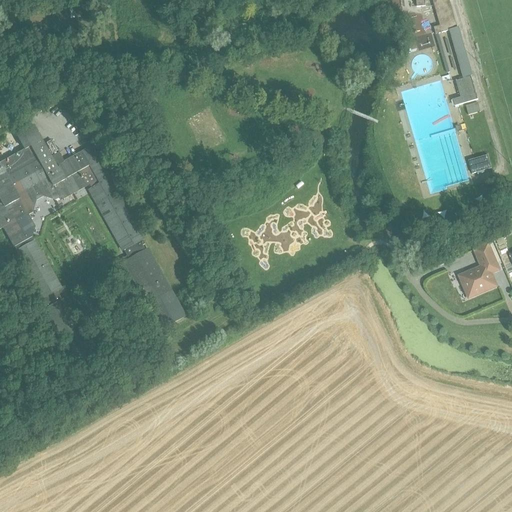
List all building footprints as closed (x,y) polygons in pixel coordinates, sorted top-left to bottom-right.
[(448,0),(431,0),(439,26),(442,33),(450,31),(457,29),(448,0)] [(412,10),(413,47),(424,47),(424,40),(423,10),(412,10)] [(455,107),(478,100),(471,77),(464,79),(456,82),(460,98),(453,100),(455,107)] [(480,112),(477,103),(465,106),(468,115),(480,112)] [(18,127),(21,132),(31,126),(29,121),(18,127)] [(50,158),(33,127),(16,136),(24,150),(0,163),(0,229),(2,228),(13,248),(14,247),(16,251),(15,252),(17,255),(16,256),(41,300),(43,299),(46,304),(42,306),(45,310),(44,311),(45,313),(45,315),(71,362),(72,362),(74,365),(92,354),(91,352),(91,350),(65,303),(64,303),(62,300),(61,301),(58,295),(82,282),(84,285),(124,263),(125,266),(124,267),(158,327),(159,328),(161,330),(184,317),(183,314),(183,313),(150,253),(148,253),(147,250),(145,251),(142,246),(144,245),(142,240),(141,237),(141,236),(102,165),(101,165),(91,147),(64,162),(58,153),(50,158)] [(51,141),(46,144),(52,154),(57,151),(51,141)] [(484,173),(480,158),(468,161),(472,174),(476,173),(477,175),(484,173)] [(481,268),(459,277),(468,299),(497,287),(491,271),(498,268),(488,244),(474,250),(481,268)]
